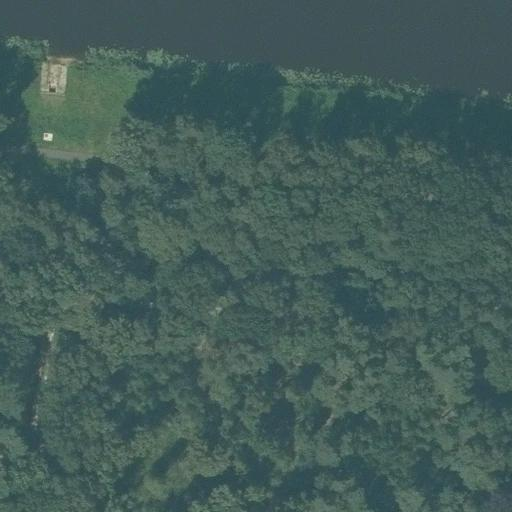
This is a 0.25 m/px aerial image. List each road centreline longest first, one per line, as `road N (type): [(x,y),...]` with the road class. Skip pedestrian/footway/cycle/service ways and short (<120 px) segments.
road 1 (track): [(0,289),(511,343)]
road 2 (track): [(32,511),(49,294)]
